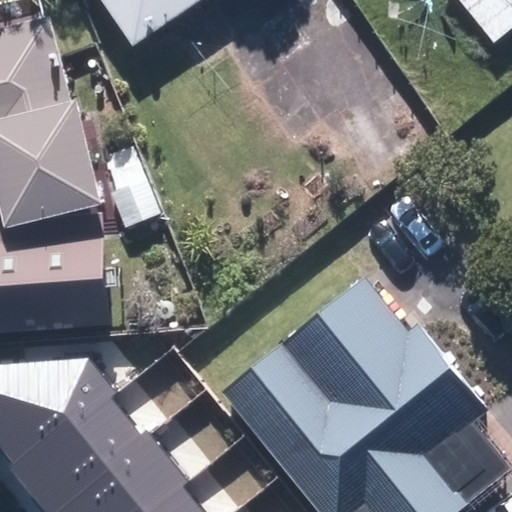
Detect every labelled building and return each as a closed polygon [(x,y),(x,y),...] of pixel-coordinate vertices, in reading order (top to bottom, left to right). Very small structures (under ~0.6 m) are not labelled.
[(115,0),(142,39),(199,0),(115,0)] [(511,0),(464,0),(496,41),(511,28),(511,0)] [(0,194),(7,223),(95,199),(106,198),(79,94),(64,98),(43,18),(0,28),(0,194)] [(305,150),(339,198),(436,131),(403,82),(305,150)] [(116,191),(128,227),(163,214),(150,178),(116,191)] [(104,234),(0,241),(0,333),(111,325),(104,234)] [(465,511),(468,510),(456,495),(485,473),(457,439),(474,426),(491,413),(422,327),(412,336),(366,280),(226,392),(323,511),(465,511)] [(59,511),(152,438),(115,393),(15,474),(46,511),(59,511)] [(152,438),(59,511),(151,511),(188,483),(152,438)] [(212,511),(188,483),(151,511),(212,511)]
